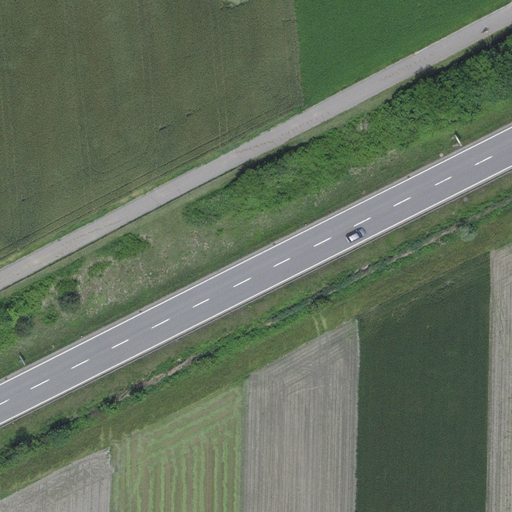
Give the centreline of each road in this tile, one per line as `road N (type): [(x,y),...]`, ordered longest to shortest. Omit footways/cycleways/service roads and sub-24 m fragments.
road 1 (track): [(511,12),(0,278)]
road 2 (primary): [(511,149),(0,406)]
